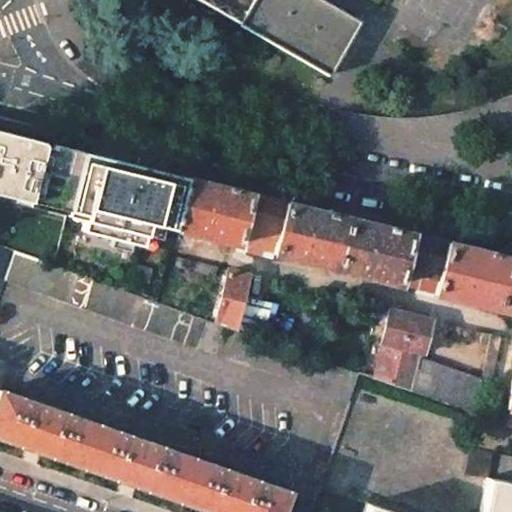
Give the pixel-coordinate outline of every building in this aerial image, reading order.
[(199,0),(330,74),(360,21),(323,0),(199,0)] [(82,151),(0,130),(0,193),(66,214),(69,203),(82,151)] [(187,177),(82,151),(69,203),(174,230),(187,177)] [(268,197),(187,177),(174,230),(248,247),(247,253),(254,255),(268,197)] [(348,217),(268,197),(254,255),(262,256),(263,251),(335,269),(348,217)] [(429,237),(348,217),(335,269),(418,289),(429,237)] [(159,252),(62,228),(54,264),(123,289),(131,255),(157,262),(159,252)] [(509,257),(429,237),(418,289),(497,309),(509,257)] [(54,264),(25,254),(13,282),(349,400),(359,372),(237,329),(215,321),(123,289),(54,264)] [(177,257),(175,266),(214,276),(217,267),(177,257)] [(511,257),(509,257),(497,309),(511,312),(511,257)] [(250,275),(228,269),(215,321),(237,329),(250,275)] [(413,314),(392,309),(383,344),(386,344),(378,380),(398,387),(413,314)] [(431,319),(413,314),(398,387),(474,413),(481,380),(419,358),(420,352),(422,353),(431,319)] [(491,334),(446,324),(446,334),(489,345),(491,334)] [(500,337),(491,334),(489,345),(481,380),(474,413),(484,417),(500,337)] [(511,377),(503,424),(511,426),(511,377)] [(0,389),(0,436),(214,511),(279,511),(287,491),(0,389)] [(389,511),(367,504),(364,511),(511,511),(511,482),(491,479),(496,454),(472,449),(467,476),(487,480),(481,511),(389,511)]
